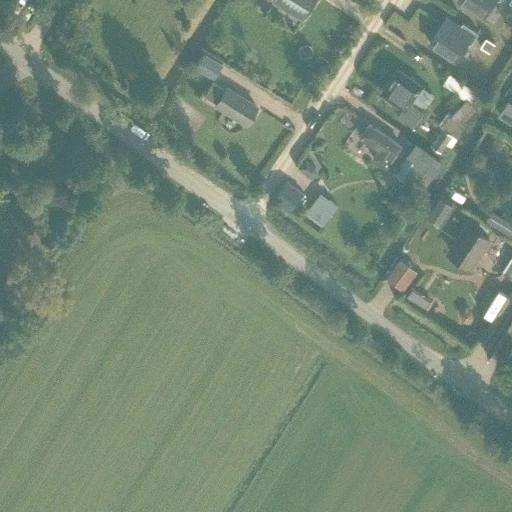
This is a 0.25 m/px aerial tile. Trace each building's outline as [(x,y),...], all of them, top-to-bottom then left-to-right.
[(311,0),(269,0),(270,1),(301,19),(311,0)] [(460,0),(484,15),(493,0),(460,0)] [(470,42),(478,30),(462,20),(455,31),(442,22),(429,42),(455,58),(467,40),(470,42)] [(398,70),(383,92),(404,106),(399,113),(413,122),(422,110),(409,101),(420,85),(398,70)] [(471,104),(479,92),(450,74),(443,86),(471,104)] [(211,80),(203,94),(215,102),(214,103),(245,122),(256,105),(225,86),(224,88),(211,80)] [(511,103),(508,101),(499,115),(511,123),(511,103)] [(401,143),(368,120),(358,135),(377,148),(371,156),(386,166),(401,143)] [(441,129),(430,145),(442,153),(453,137),(441,129)] [(424,184),(442,159),(416,140),(407,153),(413,157),(404,170),(424,184)] [(302,192),(286,180),(272,198),(288,210),(302,192)] [(321,221),(334,199),(315,187),(301,208),(321,221)] [(430,216),(444,219),(448,201),(434,198),(430,216)] [(488,239),(467,226),(451,251),(471,264),(488,239)] [(401,285),(417,268),(399,252),(383,270),(401,285)] [(494,288),(482,306),(492,313),(505,295),(494,288)]
